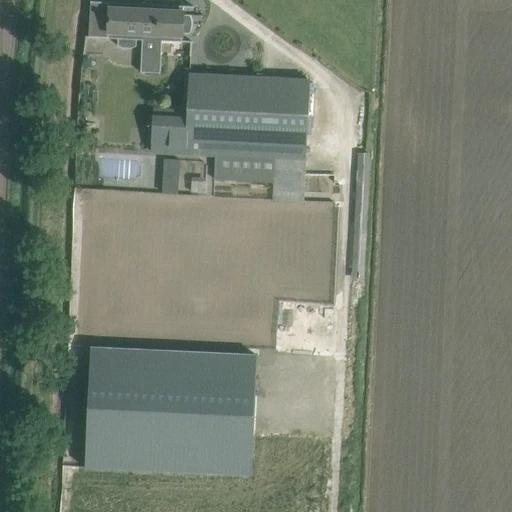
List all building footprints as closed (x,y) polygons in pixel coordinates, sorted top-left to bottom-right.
[(108,3),(107,39),(108,39),(118,40),(118,46),(124,48),(131,48),(137,47),(137,41),(142,41),(144,41),(162,42),(183,43),(183,41),(183,34),(190,34),(191,33),(191,31),(192,30),(192,28),(193,27),(193,25),(193,23),(193,22),(192,20),(192,19),(191,17),(191,16),(184,15),(184,8),(184,7),(145,5),(108,3)] [(274,185),(273,200),(304,202),(310,80),(190,74),(188,112),(169,111),(169,109),(167,109),(167,111),(154,110),(152,154),(214,157),(213,182),(274,185)] [(369,204),(372,154),(358,153),(355,203),(369,204)] [(197,191),(197,182),(187,182),(186,157),(167,158),(168,192),(197,191)] [(96,230),(92,338),(252,345),(257,237),(96,230)] [(267,267),(267,270),(267,272),(268,275),(268,277),(269,280),(270,283),(271,285),(274,289),(276,291),(278,293),(281,296),(284,297),(286,299),(290,300),(292,301),(295,301),(297,302),(301,302),(304,301),(307,301),(310,300),(314,298),(317,297),(319,295),(321,293),(323,292),(325,290),(327,287),(328,285),(330,282),(331,279),(331,277),(332,275),(332,272),(333,268),(333,266),(332,263),(332,262),(331,260),(330,257),(328,253),(327,251),(325,248),(323,246),(319,243),(317,242),(315,240),(312,239),(309,238),(305,237),(301,236),(299,236),(296,236),(293,237),(291,237),(287,239),(284,240),(281,242),(279,244),(276,246),(274,249),(272,252),(270,254),(269,257),(268,260),(268,264),(267,267)] [(319,511),(326,358),(83,347),(75,511),(319,511)]
